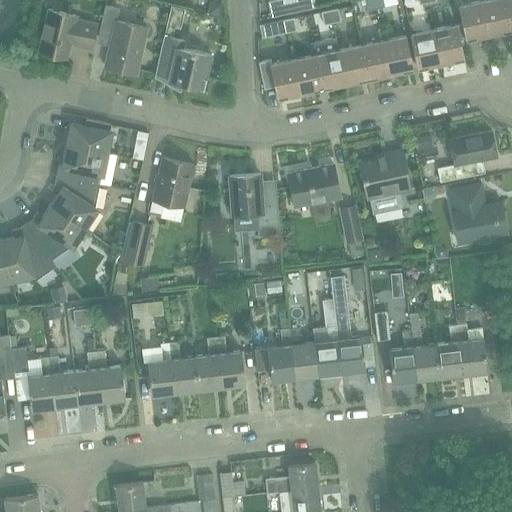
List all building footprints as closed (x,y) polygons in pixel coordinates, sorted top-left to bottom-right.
[(292,0),(273,0),(268,1),(272,17),(295,12),(292,0)] [(376,9),(374,0),(365,0),(368,10),(376,9)] [(385,7),(383,0),(374,0),(376,9),(385,7)] [(511,28),(505,0),(486,0),(482,1),(490,35),(505,31),(505,29),(511,28)] [(490,35),(482,1),(459,6),(463,24),(457,25),(460,39),(473,36),(473,38),(490,35)] [(106,5),(98,36),(111,39),(105,66),(137,74),(147,28),(117,21),(120,8),(106,5)] [(394,6),(380,8),(382,21),(396,18),(394,6)] [(77,45),(91,49),(97,23),(76,19),(76,15),(48,9),(39,51),(67,58),(70,42),(77,44),(77,45)] [(341,21),(338,9),(330,10),(332,23),(341,21)] [(332,23),(330,10),(322,12),(324,25),(332,23)] [(297,30),(294,19),(294,18),(285,20),(288,32),(297,30)] [(288,32),(285,20),(259,25),(261,38),(288,32)] [(464,56),(460,39),(457,25),(434,30),(441,64),(457,60),(457,58),(464,56)] [(441,64),(434,30),(411,35),(418,66),(425,65),(425,67),(441,64)] [(164,36),(155,74),(169,77),(168,81),(204,89),(212,54),(183,48),(184,40),(164,36)] [(413,67),(406,36),(383,41),(390,74),(406,71),(406,69),(413,67)] [(345,84),(338,50),(336,39),(314,44),(316,55),(323,86),(329,85),(330,87),(345,84)] [(390,74),(383,41),(361,45),(367,77),(374,75),(374,78),(390,74)] [(367,77),(361,45),(338,50),(345,84),(361,81),(361,78),(367,77)] [(323,86),(316,55),(294,60),(301,93),(317,90),(316,87),(323,86)] [(301,93),(294,60),(271,64),(270,59),(259,62),(265,89),(276,87),(278,96),(285,94),(285,97),(301,93)] [(106,152),(112,124),(86,119),(85,127),(73,124),(72,131),(68,131),(66,143),(106,152)] [(497,156),(492,131),(451,140),(456,165),(439,169),(441,181),(479,173),(477,160),(497,156)] [(430,137),(415,140),(416,152),(433,148),(430,137)] [(100,184),(106,152),(66,143),(63,156),(57,156),(58,165),(56,175),(100,184)] [(141,174),(147,146),(136,144),(131,172),(141,174)] [(411,190),(402,149),(384,153),(385,158),(360,163),(368,199),(370,199),(373,213),(401,207),(398,193),(411,190)] [(162,157),(150,211),(162,213),(164,202),(185,206),(194,165),(162,157)] [(340,196),(334,163),(288,173),(295,205),(340,196)] [(262,189),(261,180),(260,173),(230,175),(233,215),(256,213),(258,237),(280,235),(277,188),(262,189)] [(100,184),(56,175),(54,185),(50,191),(56,194),(50,204),(84,227),(95,209),(100,184)] [(481,183),(451,189),(455,210),(452,210),(458,243),(477,239),(478,242),(482,243),(487,243),(491,242),(494,238),(493,236),(508,233),(502,206),(487,209),(481,183)] [(435,193),(434,187),(424,189),(423,191),(425,202),(430,201),(435,193)] [(84,227),(50,204),(43,214),(37,211),(33,217),(26,222),(57,265),(61,271),(81,257),(72,245),(84,227)] [(363,238),(356,205),(341,208),(348,241),(360,239),(363,238)] [(133,221),(124,260),(144,265),(152,226),(133,221)] [(57,265),(26,222),(18,228),(11,229),(13,236),(1,239),(11,279),(31,274),(35,280),(57,265)] [(0,281),(11,279),(1,239),(0,239),(0,281)] [(360,239),(348,241),(352,261),(365,259),(360,239)] [(441,248),(435,249),(437,259),(447,258),(447,253),(441,248)] [(351,334),(344,275),(330,277),(333,300),(342,372),(366,370),(362,336),(350,338),(349,334),(351,334)] [(263,284),(246,285),(247,298),(264,297),(263,284)] [(446,294),(429,296),(430,315),(448,313),(446,294)] [(333,300),(324,301),(327,326),(313,328),(314,342),(319,375),(342,372),(333,300)] [(123,304),(109,306),(111,320),(125,319),(123,304)] [(59,308),(46,310),(47,321),(61,319),(59,308)] [(441,377),(437,344),(422,345),(420,329),(418,308),(410,309),(410,313),(418,379),(441,377)] [(387,311),(375,313),(378,340),(391,339),(387,311)] [(487,371),(484,338),(483,328),(467,329),(467,323),(466,311),(457,312),(458,324),(458,325),(464,374),(487,371)] [(418,379),(410,313),(401,314),(402,331),(404,347),(389,349),(393,382),(418,379)] [(130,316),(131,332),(162,331),(162,314),(130,316)] [(70,362),(83,362),(83,325),(69,325),(70,362)] [(464,374),(458,325),(449,326),(451,342),(437,344),(441,377),(464,374)] [(319,375),(314,342),(300,344),(298,327),(290,328),(296,378),(319,375)] [(296,378),(290,328),(281,330),(283,346),(268,348),(272,381),(296,378)] [(2,379),(14,377),(9,335),(0,336),(0,429),(8,428),(2,379)] [(103,401),(97,351),(96,351),(95,335),(86,336),(88,352),(87,353),(89,369),(75,370),(79,404),(103,401)] [(225,336),(217,337),(223,387),(246,384),(242,351),(227,352),(225,336)] [(223,387),(217,337),(207,338),(209,355),(195,356),(199,389),(223,387)] [(199,389),(195,356),(180,358),(178,342),(169,343),(176,392),(199,389)] [(176,392),(169,343),(161,344),(163,360),(148,362),(152,395),(176,392)] [(15,372),(29,370),(26,347),(12,349),(15,372)] [(268,348),(255,349),(257,371),(270,369),(268,348)] [(105,350),(97,351),(103,401),(126,398),(122,365),(107,367),(105,350)] [(79,404),(75,370),(60,372),(58,356),(50,357),(56,406),(79,404)] [(56,406),(50,357),(41,358),(43,374),(28,376),(32,409),(56,406)] [(268,493),(279,491),(318,487),(315,462),(289,465),(290,476),(266,479),(268,493)] [(244,481),(233,481),(232,472),(220,473),(223,498),(235,496),(245,495),(244,481)] [(215,499),(212,474),(196,476),(199,501),(203,500),(215,499)] [(146,507),(143,483),(143,482),(117,485),(120,510),(146,507)] [(315,511),(321,511),(318,487),(279,491),(281,511),(315,511)] [(40,511),(38,494),(5,498),(6,511),(40,511)] [(236,511),(235,496),(223,498),(224,511),(236,511)] [(216,511),(215,499),(203,500),(204,511),(216,511)]
